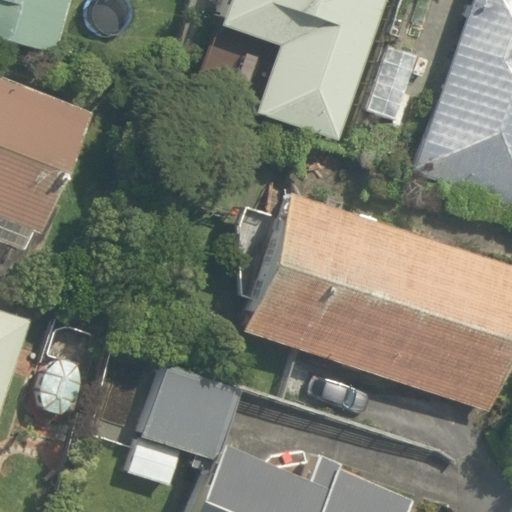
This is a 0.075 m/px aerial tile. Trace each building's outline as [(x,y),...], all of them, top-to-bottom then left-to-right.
[(0,0),(0,39),(38,50),(51,0),(0,0)] [(232,101),(318,131),(363,0),(192,0),(187,16),(254,40),(232,101)] [(511,191),(511,0),(453,0),(397,145),(511,191)] [(0,238),(11,243),(62,111),(0,87),(0,238)] [(511,261),(252,171),(202,316),(464,407),(511,268),(511,261)] [(0,344),(10,308),(0,305),(0,344)] [(46,433),(69,361),(32,349),(9,422),(46,433)] [(221,386),(145,358),(119,426),(178,449),(150,511),(389,511),(396,497),(293,451),(282,476),(201,440),(221,386)] [(167,454),(117,434),(103,469),(153,489),(167,454)]
